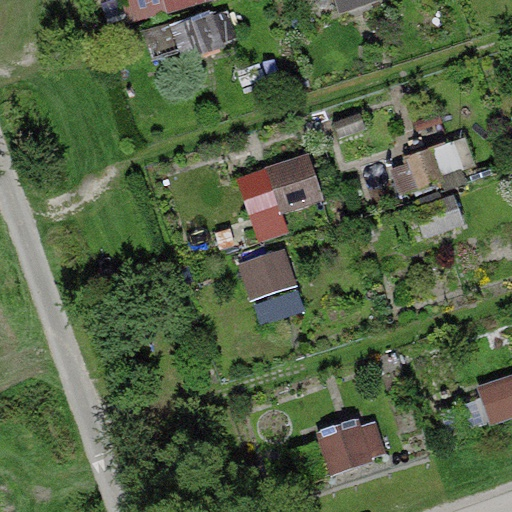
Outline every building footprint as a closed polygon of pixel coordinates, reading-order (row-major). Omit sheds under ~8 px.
[(222,0),(128,0),(135,26),(223,2),(222,0)] [(344,0),(348,13),(384,0),(344,0)] [(288,212),(331,199),(317,152),(273,166),(288,212)] [(259,294),(293,285),(284,253),(250,262),(259,294)] [(496,423),(511,417),(511,375),(483,386),(496,423)] [(380,415),(324,434),(338,473),(394,454),(380,415)]
